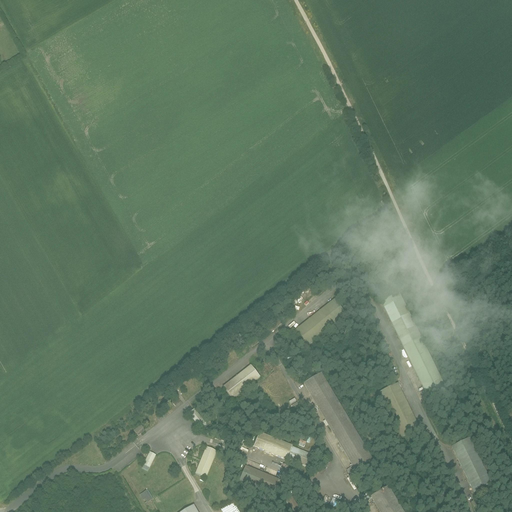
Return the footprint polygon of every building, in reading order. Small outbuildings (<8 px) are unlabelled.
[(424,389),(442,380),(398,290),(380,299),(424,389)] [(345,315),(332,296),(291,325),(304,344),(345,315)] [(258,373),(248,361),(221,383),(231,395),(258,373)] [(350,467),(370,455),(319,369),(299,381),(350,467)] [(399,432),(418,422),(395,380),(377,390),(399,432)] [(195,403),(186,409),(197,425),(206,418),(195,403)] [(309,451),(256,429),(250,443),(303,465),(309,451)] [(472,489),(489,479),(468,434),(449,443),(472,489)] [(216,448),(203,443),(195,465),(208,470),(216,448)] [(149,472),(157,455),(150,452),(142,469),(149,472)] [(238,475),(270,489),(277,474),(245,460),(238,475)] [(376,511),(402,511),(386,486),(368,497),(376,511)] [(144,501),(147,500),(148,503),(154,500),(149,490),(141,495),(144,501)] [(339,509),(341,505),(344,506),(345,503),(334,498),(330,505),(339,509)] [(200,511),(193,500),(177,510),(177,511),(200,511)] [(240,511),(236,503),(223,509),(224,511),(240,511)]
